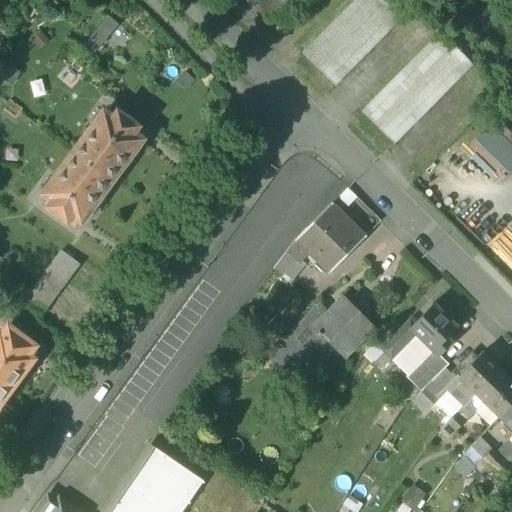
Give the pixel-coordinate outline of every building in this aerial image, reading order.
[(246,0),(252,5),(269,21),(289,0),(246,0)] [(404,0),(355,0),(302,55),(331,84),(410,5),(404,0)] [(97,47),(118,25),(109,17),(89,39),(97,47)] [(439,33),(360,113),(392,144),(471,64),(439,33)] [(19,75),(6,65),(0,74),(0,78),(11,86),(19,75)] [(102,112),(42,194),(50,201),(45,208),(66,224),(67,223),(75,228),(79,222),(81,223),(90,211),(94,214),(105,199),(101,197),(122,168),(126,171),(137,155),(133,153),(142,141),(140,140),(144,134),(137,128),(138,127),(117,111),(111,119),(102,112)] [(502,178),(511,168),(511,144),(492,123),(470,143),(502,178)] [(366,237),(332,203),(295,240),(294,241),(288,249),(295,256),(296,256),(303,248),(329,274),(366,237)] [(295,256),(288,249),(273,269),(289,283),(304,264),(296,256),(295,256)] [(61,251),(22,303),(40,316),(79,264),(61,251)] [(343,297),(324,316),(315,307),(271,352),(302,383),(335,350),(344,358),(374,328),(343,297)] [(433,305),(414,325),(410,321),(381,350),(391,360),(416,335),(438,357),(452,343),(447,338),(457,328),(433,305)] [(0,335),(0,407),(23,376),(21,375),(32,360),(28,356),(35,346),(8,326),(0,336),(0,335)] [(474,361),(459,377),(476,394),(500,370),(482,353),(474,361)] [(470,357),(454,373),(457,376),(459,377),(474,361),(470,357)] [(476,394),(471,400),(479,408),(484,402),(500,418),(511,405),(511,382),(500,370),(476,394)] [(442,372),(415,400),(425,410),(440,395),(438,394),(445,389),(452,381),(442,372)] [(459,377),(457,376),(452,381),(445,389),(464,407),(471,400),(476,394),(459,377)] [(511,405),(500,418),(511,430),(511,436),(510,439),(511,441),(511,405)] [(456,416),(449,424),(462,436),(470,428),(456,416)] [(504,462),(487,445),(497,435),(491,428),(472,447),(496,470),(504,462)] [(122,493),(109,511),(64,511),(50,502),(51,501),(50,501),(49,502),(49,501),(48,502),(47,502),(48,503),(41,511),(181,511),(188,503),(189,504),(190,503),(189,502),(202,483),(203,484),(204,482),(203,481),(154,447),(122,493)] [(504,462),(496,470),(503,479),(511,471),(504,462)] [(496,470),(488,479),(496,487),(503,479),(496,470)] [(511,471),(503,479),(507,482),(511,475),(511,471)]
